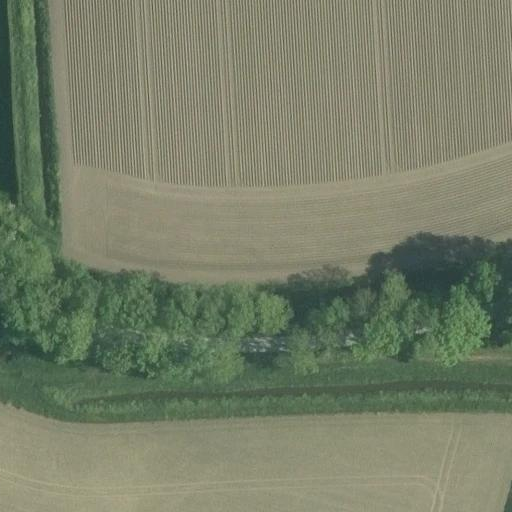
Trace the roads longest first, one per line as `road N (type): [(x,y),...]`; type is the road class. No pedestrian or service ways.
road 1 (track): [(511,239),(358,272),(254,281),(132,275),(71,260),(32,227),(18,0)]
road 2 (unclassified): [(511,309),(345,337),(210,346),(109,336),(0,291)]
road 3 (track): [(0,378),(511,362)]
